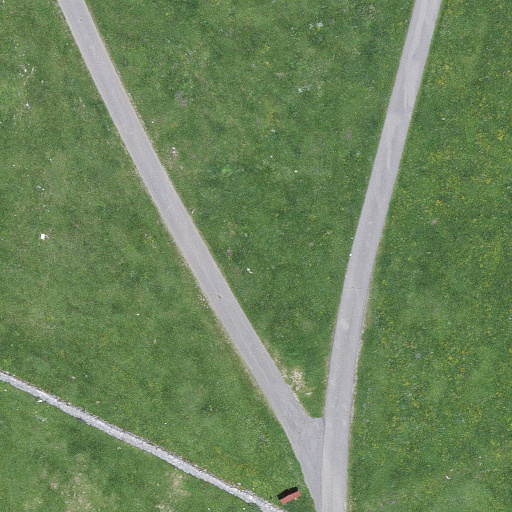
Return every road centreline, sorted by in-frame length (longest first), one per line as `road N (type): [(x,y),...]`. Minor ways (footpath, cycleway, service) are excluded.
road 1 (track): [(333,492),(155,177),(71,0)]
road 2 (track): [(333,511),(350,325),(429,0)]
